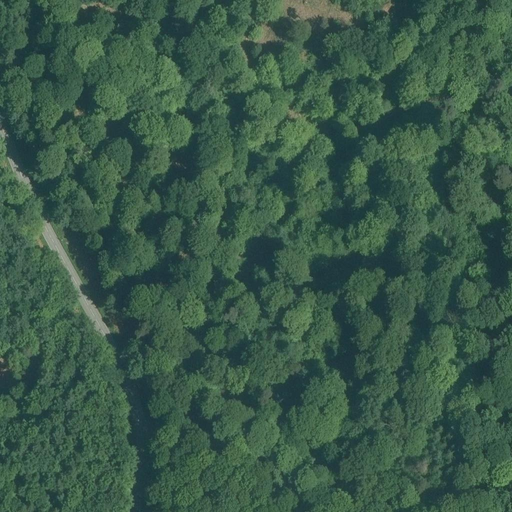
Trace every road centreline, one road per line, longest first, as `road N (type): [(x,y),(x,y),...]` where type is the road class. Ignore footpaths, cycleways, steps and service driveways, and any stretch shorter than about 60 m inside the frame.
road 1 (tertiary): [(0,121),(128,384),(141,439),(132,511)]
road 2 (track): [(193,429),(271,478),(297,511)]
